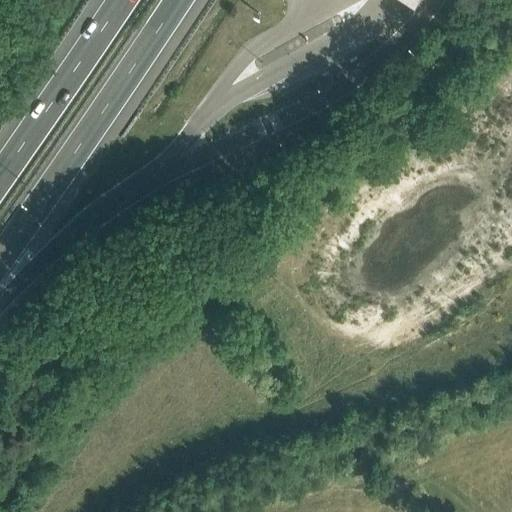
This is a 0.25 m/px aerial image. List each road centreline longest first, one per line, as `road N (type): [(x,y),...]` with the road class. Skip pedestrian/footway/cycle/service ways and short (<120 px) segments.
road 1 (unknown): [(0,441),(91,338),(154,287),(276,224),(511,9)]
road 2 (motorway): [(0,258),(178,0)]
road 3 (motorway): [(118,0),(0,173)]
road 4 (motorway): [(0,302),(66,238),(151,176)]
